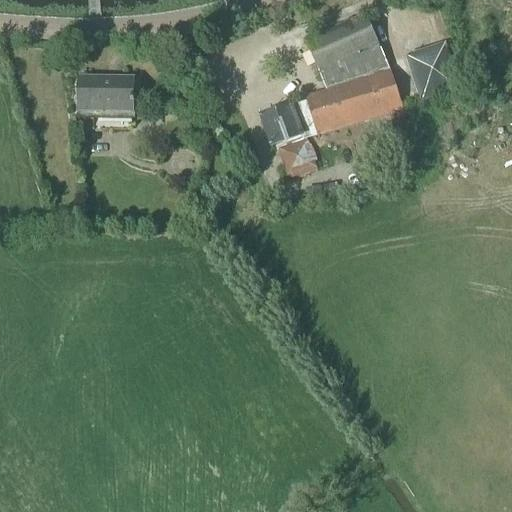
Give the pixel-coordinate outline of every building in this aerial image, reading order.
[(262,122),(261,122),(272,154),(279,152),(311,142),(317,139),(321,137),(398,111),(368,24),(365,16),(318,35),(311,38),(304,41),(324,90),(325,93),(308,98),(305,99),(307,106),(294,110),(292,111),(262,122)] [(448,48),(407,61),(423,109),(464,95),(448,48)] [(135,100),(136,80),(79,79),(78,118),(135,118),(135,105),(137,105),(137,100),(135,100)] [(311,142),(279,152),(288,181),(320,171),(311,142)] [(336,185),(305,191),(308,205),(338,200),(336,185)]
